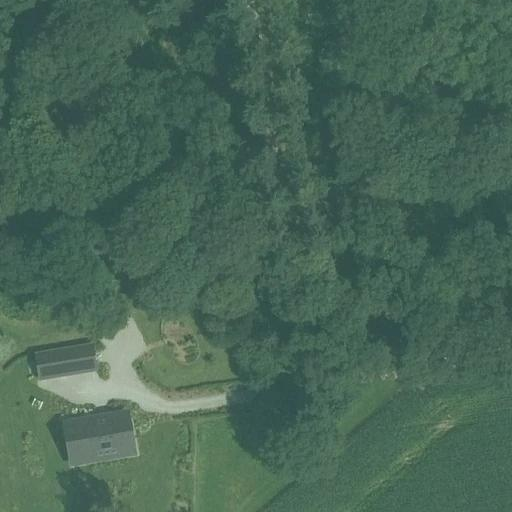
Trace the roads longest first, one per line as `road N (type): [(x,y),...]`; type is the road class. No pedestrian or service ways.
road 1 (track): [(511,349),(375,372),(318,373),(303,351),(288,267)]
road 2 (track): [(288,267),(250,0)]
